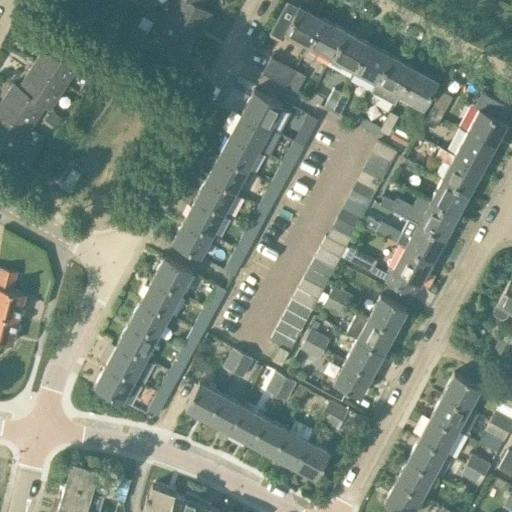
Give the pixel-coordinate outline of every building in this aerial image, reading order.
[(156,0),(147,0),(145,3),(153,8),(158,1),(156,0)] [(197,37),(212,13),(190,0),(175,0),(165,17),(197,37)] [(190,0),(212,13),(212,12),(202,5),(205,0),(190,0)] [(286,31),(308,44),(323,16),(301,4),(300,5),(291,4),(286,14),(291,22),(286,31)] [(323,16),(308,44),(303,53),(313,58),(318,49),(331,56),(346,29),(323,16)] [(182,62),(197,37),(165,17),(150,42),(182,62)] [(135,27),(130,36),(141,43),(147,34),(135,27)] [(350,75),(353,68),(354,69),(369,41),(346,29),(331,56),(328,63),(350,75)] [(67,84),(83,60),(51,39),(35,63),(67,84)] [(377,81),(392,53),(369,41),(354,69),(377,81)] [(396,101),(400,93),(415,66),(392,53),(377,81),(372,89),(396,101)] [(295,67),(271,55),(262,71),(286,84),(294,68),(295,67)] [(35,63),(19,87),(47,105),(52,108),(67,84),(35,63)] [(424,107),(439,79),(415,66),(400,93),(424,107)] [(305,73),(294,68),(286,84),(297,89),(305,73)] [(47,105),(19,87),(14,83),(0,104),(0,108),(31,129),(47,105)] [(332,109),(342,90),(334,86),(324,104),(332,109)] [(440,117),(452,95),(441,88),(429,110),(440,117)] [(255,89),(244,111),(272,126),(280,131),(291,110),(282,106),(283,104),(255,89)] [(340,113),(349,94),(342,90),(332,109),(340,113)] [(0,108),(0,142),(12,151),(15,152),(31,129),(0,108)] [(495,147),(508,123),(480,108),(467,132),(495,147)] [(52,109),(47,117),(58,124),(63,115),(52,109)] [(304,144),(318,118),(316,116),(308,110),(305,116),(293,138),(304,144)] [(388,133),(398,114),(391,110),(384,123),(381,129),(388,133)] [(435,126),(440,117),(429,110),(423,120),(435,126)] [(260,148),(272,126),(244,111),(232,132),(260,148)] [(367,128),(377,133),(382,125),(372,119),(367,128)] [(391,135),(405,143),(408,136),(394,129),(391,135)] [(248,169),(260,148),(232,132),(220,154),(248,169)] [(455,155),(483,170),(495,147),(467,132),(456,154),(455,155)] [(292,165),(304,144),(293,138),(281,159),(292,165)] [(391,161),(397,151),(379,142),(374,151),(391,161)] [(451,163),(443,177),(470,193),(483,170),(455,155),(456,154),(440,146),(436,155),(451,163)] [(7,159),(7,160),(15,165),(15,164),(21,156),(15,152),(12,151),(7,159)] [(386,170),(391,161),(374,151),(369,160),(386,170)] [(236,191),(248,169),(220,154),(208,176),(236,191)] [(414,171),(418,163),(405,155),(401,163),(414,171)] [(281,187),(285,178),(292,165),(281,159),(270,181),(281,187)] [(381,180),(386,170),(369,160),(363,170),(381,180)] [(72,165),(61,181),(70,187),(81,170),(72,165)] [(376,189),(381,180),(363,170),(359,179),(376,189)] [(225,213),(236,191),(208,176),(197,197),(225,213)] [(443,177),(430,200),(458,216),(470,193),(443,177)] [(370,199),(376,189),(359,179),(353,189),(370,199)] [(269,208),(278,192),(281,187),(270,181),(258,203),(269,208)] [(365,208),(370,199),(353,189),(348,198),(365,208)] [(393,210),(398,201),(384,193),(379,203),(393,210)] [(213,234),(225,213),(197,197),(185,219),(213,234)] [(360,218),(365,208),(348,198),(343,208),(360,218)] [(446,238),(458,216),(430,200),(418,223),(446,238)] [(257,230),(269,208),(258,203),(246,224),(257,230)] [(355,227),(360,218),(343,208),(337,217),(355,227)] [(375,228),(379,221),(367,214),(363,221),(375,228)] [(350,236),(355,227),(337,217),(332,227),(350,236)] [(201,256),(213,234),(185,219),(173,241),(201,256)] [(418,223),(411,235),(402,230),(397,239),(406,244),(405,246),(433,261),(446,238),(418,223)] [(246,252),(257,230),(246,224),(235,246),(246,252)] [(350,236),(332,227),(328,235),(327,235),(326,236),(344,247),(350,236)] [(338,257),(344,247),(326,236),(325,236),(319,246),(338,257)] [(356,247),(351,245),(346,254),(348,255),(348,256),(350,258),(371,270),(377,258),(356,247)] [(234,273),(246,252),(235,246),(223,267),(234,273)] [(333,267),(338,257),(319,246),(314,257),(333,267)] [(433,261),(405,246),(393,268),(391,267),(384,279),(408,292),(414,280),(421,283),(433,261)] [(182,292),(194,271),(165,255),(154,277),(182,292)] [(327,277),(333,267),(314,257),(308,267),(327,277)] [(0,269),(0,312),(18,317),(25,292),(12,288),(11,288),(16,269),(1,266),(0,269)] [(321,288),(327,277),(308,267),(302,277),(321,288)] [(511,325),(511,274),(497,301),(511,309),(511,321),(510,325),(511,325)] [(170,314),(182,292),(154,277),(142,299),(170,314)] [(311,309),(321,288),(302,277),(291,298),(311,309)] [(214,309),(226,287),(215,282),(203,303),(214,309)] [(348,303),(353,293),(334,282),(328,293),(348,303)] [(328,293),(322,304),(342,314),(348,303),(328,293)] [(395,330),(407,308),(381,294),(370,315),(358,308),(357,309),(395,330)] [(289,348),(311,309),(291,298),(269,337),(289,348)] [(159,335),(170,314),(142,299),(131,320),(159,335)] [(384,352),(395,330),(357,309),(346,330),(358,337),(358,338),(384,352)] [(201,330),(202,331),(210,316),(200,311),(192,325),(201,330)] [(0,339),(12,342),(18,317),(0,312),(0,339)] [(147,357),(159,335),(131,320),(119,342),(147,357)] [(324,346),(330,336),(311,325),(305,336),(324,346)] [(511,342),(511,325),(510,325),(503,337),(511,342)] [(469,330),(458,336),(464,346),(475,341),(469,330)] [(189,331),(180,347),(191,353),(199,337),(189,331)] [(490,352),(498,356),(507,339),(503,337),(499,335),(490,352)] [(305,336),(300,346),(319,357),(324,346),(305,336)] [(372,373),(376,366),(384,352),(358,338),(346,359),(372,373)] [(135,379),(147,357),(119,342),(107,364),(135,379)] [(282,362),(289,349),(279,344),(272,357),(282,362)] [(233,370),(243,350),(233,345),(222,364),(233,370)] [(242,375),(253,356),(243,350),(233,370),(242,375)] [(177,353),(169,368),(179,374),(187,359),(177,353)] [(360,395),(372,373),(346,359),(335,381),(360,395)] [(124,401),(135,379),(107,364),(96,386),(124,401)] [(275,393),(286,373),(276,368),(266,387),(275,393)] [(470,406),(481,384),(454,370),(443,391),(470,406)] [(166,372),(157,389),(168,395),(177,378),(166,372)] [(285,398),(296,379),(286,373),(275,393),(285,398)] [(208,418),(222,392),(200,381),(186,406),(208,418)] [(157,389),(147,407),(157,412),(158,413),(168,395),(157,389)] [(511,407),(511,389),(510,389),(503,402),(511,407)] [(458,428),(470,406),(443,391),(431,413),(458,428)] [(229,430),(243,404),(222,392),(208,418),(229,430)] [(343,417),(349,407),(329,396),(324,407),(343,417)] [(251,441),(265,416),(243,404),(229,430),(251,441)] [(338,428),(343,417),(324,407),(319,417),(338,428)] [(508,428),(511,421),(511,416),(494,407),(489,418),(508,428)] [(446,450),(458,428),(431,413),(419,435),(446,450)] [(287,427),(265,416),(251,441),(273,453),(287,427)] [(503,439),(508,428),(489,418),(483,428),(503,439)] [(294,465),(308,439),(287,427),(273,453),(294,465)] [(434,471),(446,450),(419,435),(407,457),(434,471)] [(316,477),(330,451),(308,439),(294,465),(316,477)] [(511,463),(511,449),(508,447),(497,466),(507,472),(511,463)] [(485,472),(491,461),(471,451),(466,461),(485,472)] [(423,493),(434,471),(407,457),(395,479),(423,493)] [(92,490),(99,467),(71,459),(64,482),(92,490)] [(479,482),(485,472),(466,461),(460,472),(479,482)] [(124,500),(131,477),(117,473),(115,480),(107,478),(103,494),(104,494),(124,500)] [(405,511),(412,511),(423,493),(395,479),(384,500),(405,511)] [(80,511),(111,511),(100,508),(104,494),(103,494),(92,490),(64,482),(57,505),(80,511)] [(153,483),(143,510),(149,511),(168,511),(176,492),(153,483)] [(511,508),(511,486),(503,504),(511,508)] [(176,492),(168,511),(193,511),(198,500),(176,492)] [(219,511),(221,509),(198,500),(193,511),(219,511)]
